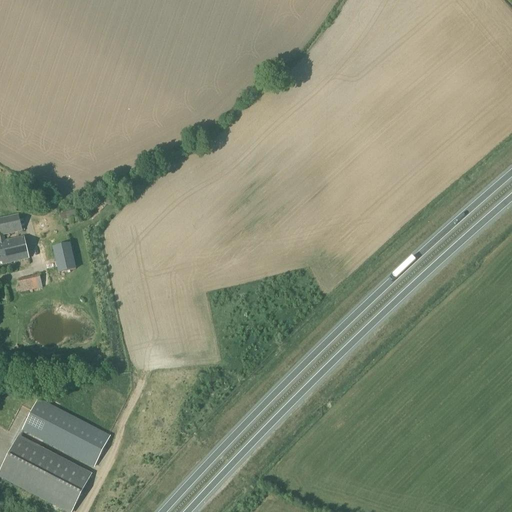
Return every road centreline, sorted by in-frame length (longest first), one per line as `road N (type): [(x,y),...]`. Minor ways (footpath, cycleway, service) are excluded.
road 1 (trunk): [(511,174),(344,323),(161,511)]
road 2 (trunk): [(189,511),(284,409),(511,198)]
